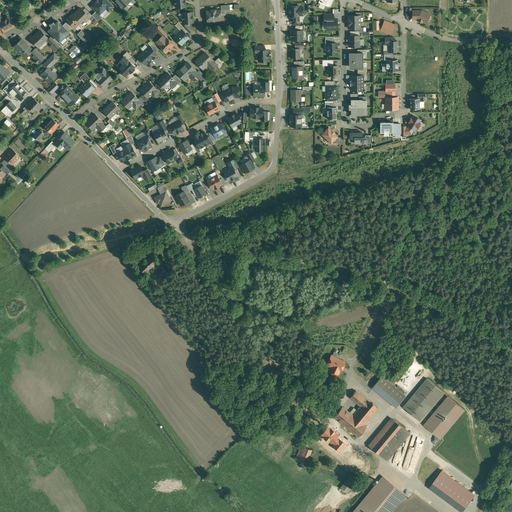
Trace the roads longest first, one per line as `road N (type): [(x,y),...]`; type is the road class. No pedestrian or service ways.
road 1 (residential): [(172,222),(205,243),(384,279),(511,352)]
road 2 (residential): [(402,21),(401,114),(349,126),(342,0)]
road 3 (residential): [(197,0),(200,43),(70,121)]
road 4 (residential): [(117,170),(243,102),(279,101)]
road 5 (residential): [(279,101),(268,170),(172,222)]
road 6 (unknown): [(349,368),(328,415),(364,441),(386,400)]
